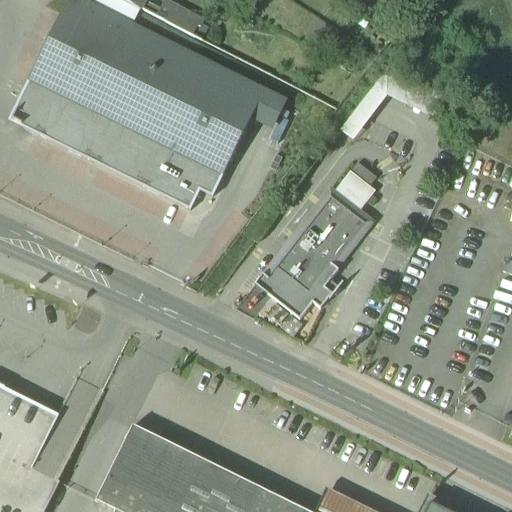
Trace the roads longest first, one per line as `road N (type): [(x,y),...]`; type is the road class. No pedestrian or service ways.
road 1 (tertiary): [(0,229),(511,479)]
road 2 (unknown): [(138,371),(413,498)]
